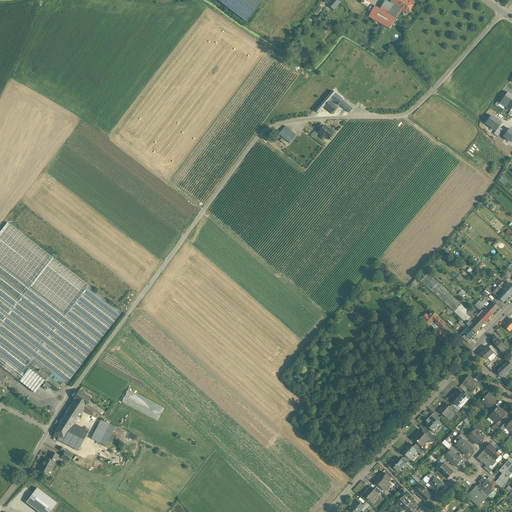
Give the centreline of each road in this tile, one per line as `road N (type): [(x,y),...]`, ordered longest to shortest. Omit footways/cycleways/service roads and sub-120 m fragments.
road 1 (track): [(0,507),(80,377),(260,132),(307,119),(405,115),(502,13)]
road 2 (residential): [(466,355),(331,511)]
